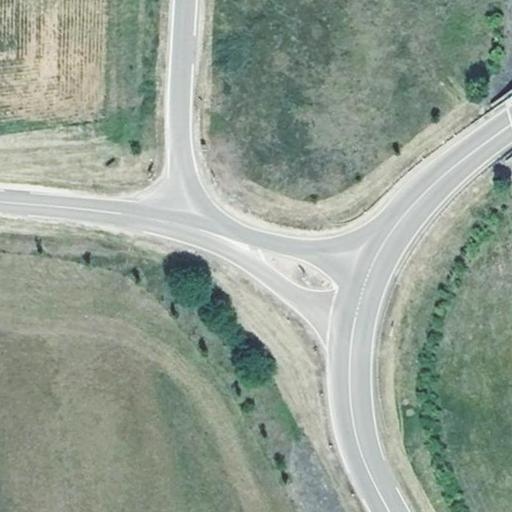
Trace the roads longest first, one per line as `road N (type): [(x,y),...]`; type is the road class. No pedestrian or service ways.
road 1 (unknown): [(180,141),(511,53)]
road 2 (primary): [(186,225),(186,0)]
road 3 (tertiary): [(186,225),(352,333)]
road 4 (tertiary): [(379,249),(287,244),(186,225)]
road 5 (unclassified): [(0,202),(186,225)]
road 6 (tertiary): [(352,333),(350,412),(361,458),(388,511)]
road 7 (tertiary): [(511,123),(425,192),(379,249)]
